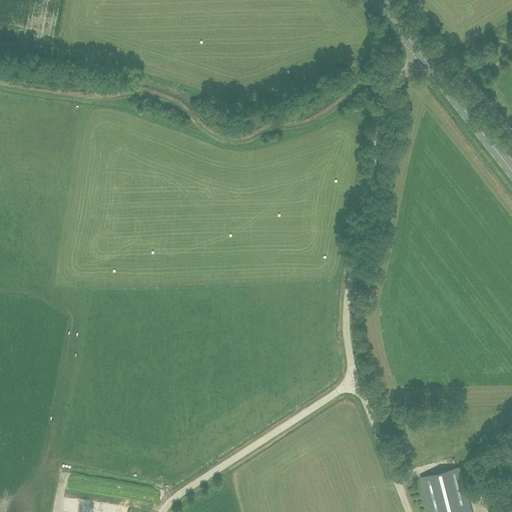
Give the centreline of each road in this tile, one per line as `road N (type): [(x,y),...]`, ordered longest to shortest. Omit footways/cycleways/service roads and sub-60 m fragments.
road 1 (unclassified): [(353,380),(346,293),(383,106),(423,59)]
road 2 (unclassified): [(163,511),(353,380)]
road 3 (track): [(407,70),(374,70),(308,124),(236,142)]
road 4 (unclassified): [(409,511),(353,380)]
road 5 (primary): [(511,171),(423,59)]
